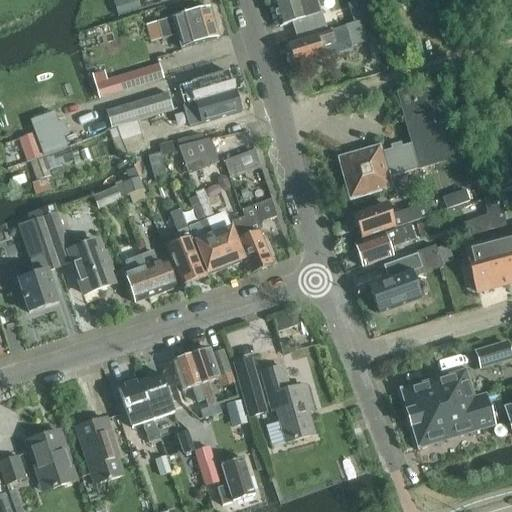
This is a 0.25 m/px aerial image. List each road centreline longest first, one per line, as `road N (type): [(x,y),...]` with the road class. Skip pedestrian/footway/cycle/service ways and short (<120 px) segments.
road 1 (unclassified): [(0,385),(324,277)]
road 2 (unclassified): [(324,277),(244,0)]
road 3 (track): [(489,48),(278,113)]
road 4 (unclassified): [(349,354),(511,311)]
